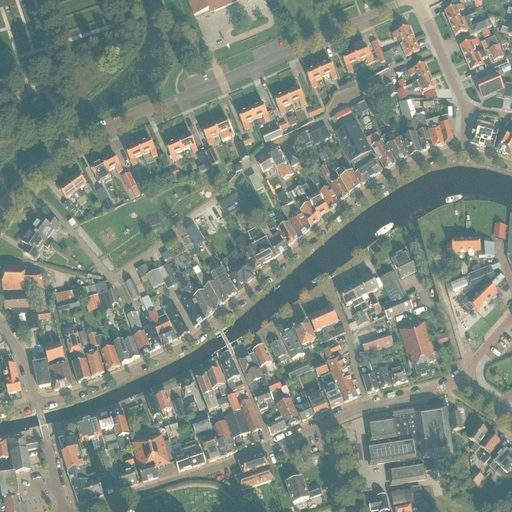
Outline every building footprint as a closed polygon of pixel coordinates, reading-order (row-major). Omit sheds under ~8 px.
[(187,0),(194,16),(209,10),(210,12),(213,10),(214,12),(238,2),(237,0),(187,0)] [(275,0),(269,0),(267,1),(272,13),(279,10),(275,0)] [(450,24),(461,19),(458,12),(463,9),(461,5),(445,12),(450,24)] [(461,19),(450,24),(455,36),(469,30),(463,19),(461,20),(461,19)] [(487,29),(492,27),(489,19),(484,22),(487,29)] [(502,28),(501,33),(511,36),(511,23),(509,30),(502,28)] [(403,45),(414,40),(409,28),(392,35),(394,40),(399,37),(403,45)] [(490,35),(487,29),(481,32),(484,38),(490,35)] [(403,45),(400,46),(405,57),(419,51),(414,40),(403,45)] [(465,59),(476,54),(473,47),(479,45),(477,40),(460,47),(465,59)] [(374,50),(380,48),(377,41),(371,44),(374,50)] [(198,57),(202,55),(197,43),(193,45),(198,57)] [(63,47),(66,54),(71,52),(69,45),(63,47)] [(353,52),(358,63),(366,60),(368,65),(373,63),(366,46),(353,52)] [(498,46),(488,50),(490,55),(491,57),(493,62),(503,57),(500,51),(498,46)] [(377,57),(382,54),(380,48),(374,50),(377,57)] [(351,66),(358,63),(353,52),(341,57),(348,74),(353,72),(351,66)] [(390,52),(383,55),(388,66),(394,64),(390,52)] [(382,54),(377,57),(379,64),(385,61),(382,54)] [(476,54),(465,59),(470,71),(484,65),(479,54),(476,55),(476,54)] [(317,67),(322,78),(330,75),(332,81),(337,79),(330,62),(317,67)] [(419,82),(430,77),(425,65),(408,72),(410,76),(416,74),(419,82)] [(315,82),(322,78),(317,67),(305,72),(312,89),(317,87),(315,82)] [(511,93),(511,87),(502,86),(497,76),(476,85),(482,99),(497,92),(498,96),(504,97),(503,99),(511,100),(511,93)] [(430,77),(419,82),(412,85),(415,90),(419,89),(421,94),(435,88),(430,77)] [(345,83),(348,89),(356,86),(353,80),(345,83)] [(395,92),(406,87),(404,80),(393,85),(395,92)] [(341,92),(348,89),(345,83),(339,86),(341,92)] [(397,96),(395,92),(393,85),(386,88),(391,99),(397,96)] [(395,92),(397,96),(402,94),(403,96),(409,93),(406,87),(395,92)] [(286,94),(291,105),(299,101),(301,107),(306,105),(298,88),(286,94)] [(283,108),(291,105),(286,94),(274,99),(281,116),(286,114),(283,108)] [(362,99),(363,102),(367,109),(377,104),(372,94),(362,99)] [(424,108),(434,106),(433,99),(423,101),(424,108)] [(410,114),(408,108),(407,101),(398,104),(402,116),(410,114)] [(368,112),(367,109),(363,102),(357,105),(358,106),(353,108),(358,117),(368,112)] [(250,109),(255,120),(262,117),(265,123),(270,121),(262,104),(250,109)] [(314,109),(317,115),(323,112),(321,106),(314,109)] [(399,140),(404,153),(408,152),(409,157),(421,153),(415,134),(416,134),(415,134),(417,133),(423,152),(433,149),(424,117),(417,119),(414,107),(408,108),(410,114),(412,120),(415,133),(398,139),(398,140),(399,140)] [(247,124),(255,120),(250,109),(238,115),(245,131),(250,129),(247,124)] [(310,118),(317,115),(314,109),(307,112),(310,118)] [(439,123),(443,146),(444,146),(454,143),(448,121),(447,116),(437,118),(438,121),(439,123)] [(214,125),(219,136),(221,142),(222,141),(221,140),(228,137),(229,138),(234,136),(226,119),(214,125)] [(433,149),(443,146),(439,123),(438,121),(427,124),(433,149)] [(278,125),(281,131),(288,128),(285,122),(278,125)] [(488,128),(489,123),(484,122),(482,127),(475,125),(470,144),(493,150),(496,138),(498,139),(500,132),(501,132),(501,131),(488,128)] [(362,185),(374,177),(382,172),(371,152),(356,123),(335,134),(356,174),(356,175),(362,185)] [(211,139),(219,136),(214,125),(202,130),(209,147),(214,145),(211,139)] [(315,145),(331,137),(326,127),(310,135),(315,145)] [(279,129),(262,136),(265,143),(282,136),(279,129)] [(307,130),(301,133),(306,144),(312,141),(307,130)] [(511,132),(508,137),(502,135),(494,151),(511,157),(511,132)] [(178,140),(183,152),(190,148),(193,154),(197,152),(190,135),(178,140)] [(399,140),(398,140),(392,144),(387,135),(381,138),(385,145),(386,145),(396,164),(407,158),(404,153),(399,140)] [(242,140),(245,146),(252,143),(249,137),(242,140)] [(137,145),(142,156),(150,153),(152,158),(157,156),(150,139),(137,145)] [(175,155),(183,152),(178,140),(166,146),(173,163),(178,161),(175,155)] [(244,146),(245,146),(242,140),(235,143),(238,149),(237,150),(241,161),(249,157),(244,146)] [(385,147),(382,142),(371,148),(384,170),(395,164),(386,146),(385,147)] [(135,159),(142,156),(137,145),(125,150),(132,167),(137,165),(135,159)] [(211,165),(219,162),(213,149),(206,153),(211,165)] [(301,163),(293,149),(283,155),(291,169),(301,163)] [(277,154),(275,151),(269,155),(271,158),(268,160),(267,158),(257,164),(263,173),(275,166),(284,181),(290,177),(280,159),(283,157),(280,152),(277,154)] [(199,172),(211,167),(204,152),(197,155),(200,163),(196,164),(199,172)] [(102,161),(108,172),(115,168),(118,174),(123,171),(114,155),(102,161)] [(111,178),(108,172),(102,161),(90,168),(99,184),(111,178)] [(339,170),(335,162),(331,164),(334,169),(349,195),(360,187),(353,172),(344,177),(340,170),(339,170)] [(332,180),(325,167),(320,170),(325,179),(327,180),(340,203),(348,196),(338,177),(332,180)] [(173,177),(173,178),(175,182),(178,180),(177,178),(180,177),(177,168),(170,171),(173,177)] [(166,181),(173,178),(173,177),(170,171),(163,174),(166,181)] [(140,195),(129,173),(122,177),(128,190),(130,189),(134,198),(135,197),(135,198),(140,195)] [(81,199),(84,204),(88,201),(80,190),(86,185),(79,175),(69,182),(76,193),(81,199)] [(255,175),(248,179),(256,192),(263,189),(255,175)] [(319,195),(329,212),(339,204),(330,188),(323,192),(319,185),(321,184),(316,176),(310,179),(319,195)] [(80,207),(84,204),(81,199),(76,193),(69,182),(59,190),(66,200),(72,196),(80,207)] [(141,195),(144,193),(146,192),(144,188),(142,183),(137,186),(141,195)] [(329,212),(319,195),(314,198),(305,183),(300,186),(310,203),(318,218),(329,212)] [(299,197),(304,194),(300,187),(295,190),(299,197)] [(102,190),(97,192),(102,202),(108,213),(114,209),(109,198),(104,189),(102,190)] [(290,203),(284,192),(277,196),(283,206),(290,203)] [(225,212),(240,203),(235,194),(220,203),(225,212)] [(69,212),(75,208),(69,201),(63,205),(69,212)] [(318,218),(310,203),(304,208),(301,202),(297,204),(300,210),(311,229),(319,221),(318,218)] [(293,218),(287,206),(281,210),(298,240),(309,230),(300,214),(293,218)] [(30,230),(46,241),(53,231),(56,232),(60,226),(49,218),(45,223),(38,218),(30,230)] [(282,227),(277,218),(272,221),(277,230),(278,229),(288,248),(298,240),(289,223),(282,227)] [(504,240),(506,226),(495,225),(494,239),(504,240)] [(261,229),(276,258),(287,249),(278,233),(272,238),(266,226),(261,229)] [(276,258),(261,229),(260,227),(248,234),(254,245),(243,250),(254,272),(264,267),(263,265),(277,258),(276,258)] [(51,245),(46,241),(30,230),(21,242),(28,247),(24,253),(35,261),(40,254),(37,253),(42,246),(48,250),(51,245)] [(485,257),(485,258),(495,257),(494,244),(485,244),(485,245),(480,245),(480,240),(466,241),(466,253),(479,252),(479,257),(485,257)] [(454,253),(466,253),(466,241),(452,241),(452,247),(446,247),(446,256),(454,256),(454,253)] [(401,279),(416,271),(406,252),(391,259),(401,279)] [(232,271),(230,268),(232,267),(225,260),(222,263),(224,266),(223,267),(227,272),(226,273),(228,274),(228,275),(232,279),(231,280),(234,283),(233,284),(238,290),(247,283),(248,284),(252,280),(251,279),(252,278),(249,275),(253,272),(243,262),(236,268),(232,271)] [(179,273),(174,263),(167,267),(183,295),(189,292),(193,298),(194,298),(206,319),(215,311),(204,292),(196,296),(184,275),(181,277),(179,273)] [(142,267),(146,276),(151,274),(146,265),(142,267)] [(208,287),(201,274),(197,265),(192,267),(197,276),(216,311),(225,303),(215,283),(208,287)] [(474,273),(468,275),(471,282),(493,272),(491,266),(480,270),(474,273)] [(3,267),(2,290),(25,291),(25,286),(34,286),(43,286),(42,275),(25,275),(25,268),(3,267)] [(142,267),(136,270),(140,279),(146,276),(142,267)] [(214,273),(211,267),(207,269),(226,302),(236,294),(222,268),(214,273)] [(164,284),(163,281),(158,271),(151,274),(146,276),(153,290),(164,284)] [(384,277),(380,279),(391,302),(393,305),(407,297),(406,294),(394,272),(384,277)] [(468,275),(465,278),(476,289),(479,293),(479,294),(487,303),(497,293),(493,289),(505,278),(498,272),(495,275),(493,272),(471,282),(468,275)] [(360,283),(367,296),(373,307),(378,304),(375,298),(374,298),(372,293),(378,290),(371,277),(360,283)] [(167,290),(173,287),(169,278),(163,281),(164,284),(167,290)] [(450,284),(450,285),(453,291),(467,286),(465,279),(464,279),(450,284)] [(133,301),(141,298),(132,281),(125,284),(133,301)] [(362,298),(367,296),(360,283),(350,288),(362,312),(363,312),(368,309),(365,303),(362,298)] [(86,297),(98,295),(96,285),(84,288),(86,297)] [(79,299),(86,298),(83,288),(77,289),(79,299)] [(354,309),(357,315),(362,312),(350,288),(339,294),(346,307),(352,304),(354,308),(354,309)] [(476,289),(459,306),(468,315),(473,309),(477,313),(487,303),(479,294),(479,293),(476,289)] [(57,305),(79,300),(77,291),(55,295),(57,305)] [(109,297),(112,305),(119,303),(115,291),(108,293),(108,295),(109,297)] [(201,312),(193,298),(189,292),(183,295),(178,298),(185,312),(194,329),(205,320),(201,312)] [(112,308),(112,305),(109,297),(108,295),(100,297),(103,310),(112,308)] [(29,309),(28,296),(4,298),(5,310),(11,310),(12,311),(13,312),(14,313),(16,314),(17,314),(19,314),(19,316),(24,315),(34,314),(34,308),(29,309)] [(98,297),(84,301),(88,313),(102,308),(98,297)] [(387,320),(405,312),(413,309),(409,300),(407,299),(383,309),(387,320)] [(175,307),(165,312),(180,339),(189,333),(178,312),(175,307)] [(154,309),(148,312),(164,347),(177,340),(168,321),(161,324),(156,312),(154,309)] [(320,314),(326,328),(337,323),(331,309),(320,314)] [(39,321),(41,320),(50,319),(51,319),(50,312),(41,313),(39,313),(39,321)] [(154,328),(149,318),(147,312),(142,314),(147,327),(148,326),(150,330),(144,332),(152,352),(163,347),(154,328)] [(363,312),(362,312),(357,315),(353,317),(358,328),(368,323),(363,312)] [(141,357),(144,356),(152,352),(144,332),(136,313),(127,316),(135,337),(134,337),(141,357)] [(315,333),(326,328),(320,314),(309,319),(315,333)] [(37,315),(26,316),(27,323),(38,321),(37,315)] [(302,348),(316,341),(307,322),(294,329),(302,348)] [(428,364),(435,361),(424,324),(399,331),(409,362),(410,361),(412,368),(416,380),(432,375),(428,364)] [(124,343),(130,362),(139,358),(129,330),(128,327),(124,329),(128,341),(124,343)] [(300,345),(293,330),(281,337),(288,350),(287,350),(293,361),(305,356),(300,345)] [(88,352),(88,349),(84,333),(78,334),(83,351),(84,350),(91,380),(104,374),(98,352),(89,355),(88,352)] [(43,334),(35,336),(38,346),(45,344),(43,334)] [(82,352),(77,334),(65,337),(70,355),(78,352),(81,362),(72,365),(78,384),(91,380),(83,351),(82,352)] [(97,337),(96,334),(87,337),(88,340),(91,350),(98,348),(99,347),(101,353),(107,373),(120,367),(114,348),(110,350),(106,338),(103,340),(101,336),(97,337)] [(366,356),(395,347),(390,334),(362,344),(366,356)] [(445,334),(436,336),(438,345),(448,343),(445,334)] [(130,362),(124,343),(123,341),(121,336),(118,337),(119,342),(114,344),(122,366),(130,362)] [(279,364),(287,360),(286,356),(280,342),(270,347),(277,360),(279,364)] [(328,362),(334,359),(332,355),(340,351),(338,345),(323,352),(328,362)] [(54,392),(72,387),(61,346),(46,350),(49,368),(54,392)] [(253,354),(260,368),(263,376),(269,373),(266,366),(272,364),(264,347),(253,352),(253,354)] [(303,351),(310,369),(316,367),(309,349),(303,351)] [(39,389),(51,386),(46,363),(47,363),(44,352),(38,354),(40,364),(34,365),(39,389)] [(386,370),(388,370),(383,353),(377,355),(380,365),(379,366),(381,371),(376,373),(381,390),(391,387),(386,370)] [(383,353),(388,370),(389,370),(393,387),(408,382),(403,369),(395,371),(391,359),(386,361),(385,356),(383,353)] [(260,369),(260,368),(253,354),(248,356),(248,355),(240,359),(239,362),(245,376),(257,370),(260,369)] [(11,366),(10,356),(0,358),(8,395),(21,392),(19,381),(15,365),(11,366)] [(336,372),(345,368),(341,357),(327,362),(333,376),(337,374),(336,372)] [(232,393),(237,391),(232,381),(240,377),(233,363),(222,368),(232,393)] [(367,395),(379,391),(374,374),(375,374),(372,363),(366,365),(369,375),(362,377),(367,395)] [(318,378),(329,373),(325,364),(313,369),(318,378)] [(347,384),(351,383),(345,368),(336,372),(337,374),(333,376),(336,381),(335,382),(337,386),(338,385),(339,387),(347,384)] [(227,393),(219,369),(206,375),(212,390),(219,387),(222,395),(227,393)] [(261,394),(260,394),(255,381),(264,377),(260,369),(257,370),(245,376),(254,397),(261,394)] [(336,385),(332,375),(322,378),(324,384),(327,383),(329,388),(323,390),(331,409),(343,404),(336,384),(336,385)] [(209,413),(218,409),(206,376),(197,380),(209,413)] [(199,393),(194,381),(180,387),(185,399),(193,396),(199,411),(204,409),(199,393)] [(279,381),(267,386),(270,393),(282,388),(279,381)] [(338,385),(337,386),(344,404),(358,397),(351,383),(347,384),(339,387),(338,385)] [(289,394),(286,387),(281,390),(284,397),(289,394)] [(273,402),(270,393),(269,391),(260,394),(261,394),(254,397),(260,412),(268,409),(266,404),(273,402)] [(321,392),(308,397),(316,415),(329,410),(321,392)] [(164,419),(168,418),(166,412),(172,410),(166,393),(156,397),(164,419)] [(302,422),(314,416),(306,398),(303,393),(298,395),(302,403),(295,406),(298,412),(302,422)] [(241,412),(236,397),(227,400),(228,404),(220,407),(223,413),(230,410),(232,416),(241,412)] [(162,423),(155,398),(148,401),(154,419),(156,418),(158,424),(162,423)] [(179,419),(187,416),(181,400),(173,403),(179,419)] [(276,407),(286,430),(300,423),(290,400),(276,406),(276,407)] [(242,412),(250,434),(250,433),(251,435),(262,430),(250,401),(239,405),(242,412)] [(271,437),(286,430),(276,407),(272,409),(273,411),(269,413),(270,415),(266,417),(269,425),(266,426),(271,437)] [(431,413),(430,408),(398,413),(399,417),(393,418),(394,421),(368,425),(371,442),(368,443),(369,448),(367,448),(370,466),(397,462),(398,470),(389,471),(391,486),(426,481),(424,473),(435,471),(433,458),(438,457),(439,461),(447,460),(446,456),(451,455),(444,411),(431,413)] [(121,452),(125,451),(124,447),(121,436),(129,434),(122,411),(111,415),(120,448),(121,452)] [(232,440),(250,434),(242,412),(224,419),(226,423),(232,440)] [(460,413),(450,415),(453,431),(462,429),(460,413)] [(98,419),(103,439),(106,438),(104,430),(113,427),(110,415),(98,419)] [(195,435),(211,430),(206,416),(191,421),(195,435)] [(97,419),(86,422),(91,440),(98,438),(99,443),(98,443),(101,453),(106,451),(97,419)] [(85,442),(91,440),(86,422),(76,425),(80,440),(79,441),(82,451),(87,450),(85,442)] [(237,453),(232,440),(226,423),(214,428),(218,438),(216,439),(222,458),(237,453)] [(166,433),(179,430),(177,425),(164,429),(166,433)] [(474,430),(468,439),(475,444),(470,450),(475,454),(480,447),(481,447),(479,445),(488,433),(477,425),(474,430)] [(62,454),(78,448),(75,439),(70,441),(67,431),(59,434),(57,437),(62,454)] [(143,484),(144,483),(158,479),(155,469),(169,465),(161,435),(132,444),(139,469),(143,484)] [(485,452),(479,462),(484,466),(492,457),(490,455),(500,443),(491,435),(481,447),(480,447),(485,452)] [(210,442),(208,437),(201,440),(209,463),(222,459),(215,440),(210,442)] [(10,454),(26,452),(23,438),(7,441),(10,454)] [(118,449),(116,441),(106,443),(108,451),(118,449)] [(185,450),(191,469),(206,464),(202,452),(198,453),(196,447),(185,450)] [(68,472),(84,467),(78,448),(62,454),(68,472)] [(507,475),(511,469),(511,454),(507,449),(493,463),(489,467),(496,474),(497,472),(503,477),(506,474),(507,475)] [(179,473),(191,469),(185,450),(173,454),(179,473)] [(101,453),(106,469),(111,467),(106,451),(101,453)] [(12,465),(13,475),(29,472),(26,452),(10,454),(12,465)] [(240,492),(274,481),(266,455),(239,464),(244,477),(236,479),(240,492)] [(0,477),(13,475),(12,465),(5,465),(6,470),(0,470),(0,477)] [(128,471),(126,465),(120,467),(122,473),(117,475),(122,490),(137,485),(133,470),(128,471)] [(72,486),(88,481),(84,467),(68,472),(72,486)] [(464,470),(460,474),(466,479),(470,475),(464,470)] [(478,473),(475,470),(467,479),(472,483),(480,475),(478,473)] [(480,475),(472,483),(480,490),(488,481),(485,479),(478,473),(480,475)] [(0,495),(2,511),(25,511),(25,506),(18,507),(14,478),(13,475),(0,477),(0,495)] [(88,481),(72,486),(79,505),(95,500),(95,499),(104,496),(103,493),(110,490),(106,477),(89,483),(88,481)] [(306,491),(302,479),(287,484),(293,505),(308,500),(321,495),(318,487),(306,491)] [(394,508),(406,505),(413,503),(411,496),(421,495),(420,487),(403,490),(404,492),(391,495),(394,508)] [(387,511),(389,511),(386,496),(376,499),(377,502),(369,503),(370,511),(372,511),(379,511),(378,511),(387,511)] [(496,510),(502,505),(494,497),(489,503),(496,510)]
